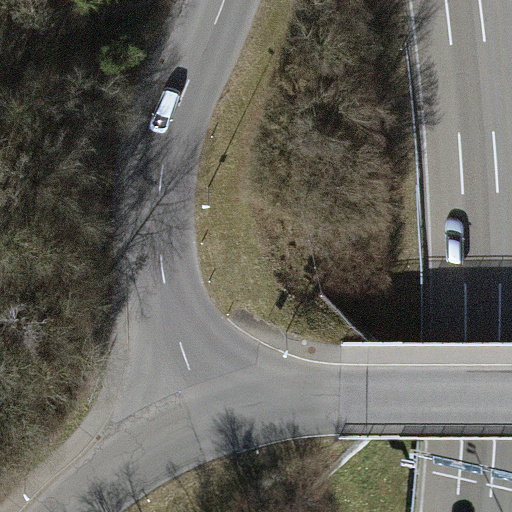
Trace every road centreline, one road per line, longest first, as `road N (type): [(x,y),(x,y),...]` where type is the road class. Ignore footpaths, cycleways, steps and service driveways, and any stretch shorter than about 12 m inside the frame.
road 1 (motorway): [(474,510),(483,192),(465,0)]
road 2 (unclassified): [(198,402),(159,261),(160,190),(173,122),(221,0)]
road 3 (unclassified): [(198,402),(511,402)]
road 4 (motorway): [(474,510),(511,350)]
road 5 (unclassified): [(80,511),(198,402)]
road 6 (track): [(133,0),(0,68)]
